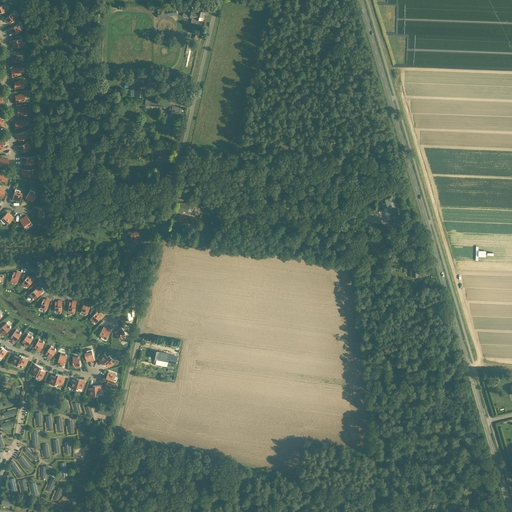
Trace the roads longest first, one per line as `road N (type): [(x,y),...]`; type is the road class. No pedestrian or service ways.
road 1 (secondary): [(360,0),(511,511)]
road 2 (unclassified): [(82,511),(116,434),(218,0)]
road 3 (track): [(172,194),(347,217),(357,260),(400,265)]
road 4 (track): [(116,434),(372,498)]
road 5 (track): [(216,6),(23,0)]
road 6 (track): [(511,366),(367,367)]
